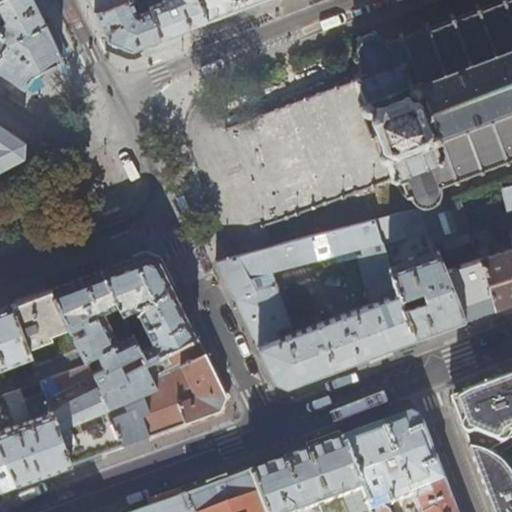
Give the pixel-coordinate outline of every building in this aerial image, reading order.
[(34,3),(32,0),(0,0),(0,17),(2,17),(4,20),(3,24),(0,24),(0,33),(6,41),(44,23),(34,3)] [(88,0),(91,6),(94,11),(120,0),(88,0)] [(141,0),(120,0),(94,11),(103,29),(108,40),(124,46),(131,49),(144,44),(162,37),(152,11),(141,14),(136,12),(133,3),(141,0)] [(167,0),(162,2),(162,4),(150,8),(152,11),(162,37),(185,29),(207,20),(197,0),(167,0)] [(197,0),(207,20),(244,6),(260,0),(197,0)] [(359,104),(363,115),(376,148),(379,158),(380,161),(385,159),(386,161),(388,161),(389,163),(391,162),(394,170),(392,171),(393,172),(391,173),(391,175),(388,177),(389,181),(393,180),(394,183),(398,182),(400,181),(400,182),(403,181),(406,191),(403,192),(405,196),(408,195),(409,198),(411,198),(416,203),(421,205),(420,207),(425,207),(425,205),(431,204),(436,202),(438,203),(441,199),(440,197),(441,192),(441,187),(444,186),(443,183),(449,181),(453,179),(455,183),(460,181),(458,177),(479,170),(480,173),(485,171),(484,168),(505,160),(506,163),(510,162),(509,158),(511,156),(511,0),(501,0),(481,8),(479,4),(474,6),(475,10),(455,18),(454,13),(449,15),(450,20),(430,27),(428,23),(424,25),(425,29),(405,37),(403,33),(398,34),(400,39),(389,43),(388,41),(386,42),(381,37),(377,34),(377,32),(372,31),(371,34),(366,35),(361,38),(359,36),(356,40),(358,42),(356,47),(356,53),(353,54),(354,57),(352,57),(354,62),(356,61),(360,71),(357,72),(357,73),(352,75),(353,79),(350,80),(352,85),(355,84),(356,83),(357,86),(359,85),(359,87),(362,86),(365,94),(362,95),(363,97),(361,97),(362,100),(358,102),(359,104)] [(32,74),(62,59),(51,38),(44,23),(6,41),(0,50),(0,72),(6,76),(23,88),(32,74)] [(24,142),(0,125),(0,169),(23,157),(24,142)] [(425,207),(422,208),(430,231),(438,251),(438,253),(474,241),(461,198),(454,200),(425,207)] [(422,208),(374,220),(381,242),(383,245),(430,231),(422,208)] [(257,346),(279,338),(275,331),(289,326),(275,283),(254,291),(248,277),(381,242),(374,220),(230,257),(216,261),(223,276),(230,290),(242,315),(257,346)] [(508,249),(480,260),(495,309),(511,302),(511,243),(507,244),(508,249)] [(445,271),(438,253),(438,251),(389,268),(395,289),(397,289),(415,339),(459,322),(464,321),(445,271)] [(279,338),(257,346),(274,380),(280,383),(287,385),(362,358),(415,339),(397,289),(395,289),(389,268),(385,252),(357,260),(369,305),(333,318),(331,313),(320,317),(321,322),(279,338)] [(122,262),(101,269),(118,304),(122,312),(136,306),(153,343),(140,349),(146,360),(197,335),(180,299),(160,258),(153,256),(145,253),(122,262)] [(480,260),(479,258),(445,271),(464,321),(483,314),(495,309),(480,260)] [(117,339),(103,311),(118,304),(101,269),(76,279),(51,288),(56,302),(70,331),(80,349),(84,359),(97,353),(104,367),(140,349),(132,333),(117,339)] [(20,300),(11,303),(27,346),(70,331),(56,302),(51,288),(20,300)] [(0,307),(0,368),(31,356),(27,346),(11,303),(0,307)] [(205,352),(197,335),(146,360),(145,360),(145,362),(144,362),(155,387),(143,393),(151,411),(140,415),(148,436),(183,423),(221,409),(226,395),(211,365),(205,352)] [(87,364),(84,359),(80,349),(35,366),(40,381),(87,364)] [(145,360),(146,360),(140,349),(104,367),(92,374),(124,444),(145,437),(148,436),(140,415),(151,411),(143,393),(155,387),(144,362),(145,362),(145,360)] [(92,374),(87,364),(40,381),(71,464),(74,462),(124,444),(92,374)] [(511,376),(507,379),(456,397),(452,406),(466,442),(493,511),(511,511),(511,474),(510,471),(501,461),(495,456),(487,452),(502,442),(511,434),(511,376)] [(14,425),(0,430),(0,450),(17,483),(44,473),(71,464),(40,381),(3,395),(14,425)] [(456,511),(455,510),(420,419),(409,414),(371,428),(341,439),(370,511),(456,511)] [(299,454),(249,472),(264,511),(300,511),(309,509),(310,510),(319,506),(321,511),(370,511),(341,439),(299,454)] [(0,450),(0,485),(2,489),(10,486),(17,483),(0,450)] [(264,511),(249,472),(189,495),(185,496),(191,511),(264,511)] [(142,511),(140,511),(191,511),(185,496),(142,511)]
